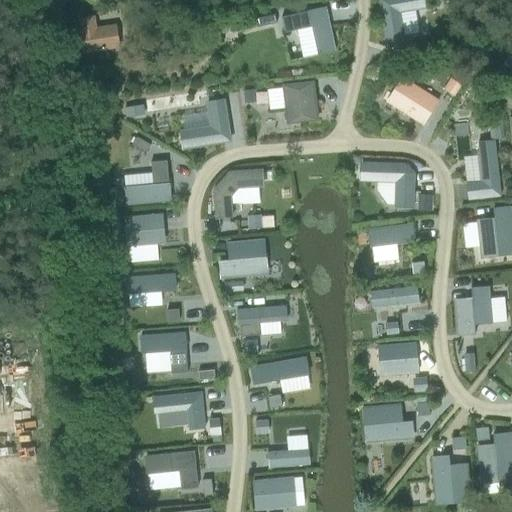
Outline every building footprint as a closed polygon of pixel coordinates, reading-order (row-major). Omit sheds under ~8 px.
[(403,42),(398,12),(423,8),(422,0),(379,0),(385,36),(384,38),(385,44),(388,47),(394,45),(396,43),(403,42)] [(325,8),(281,17),(284,33),(298,30),(304,58),(318,55),(334,51),(325,8)] [(119,47),(117,34),(119,33),(118,27),(116,27),(115,26),(95,29),(94,16),(75,19),(80,53),(119,47)] [(508,53),(502,62),(509,67),(511,63),(511,47),(508,53)] [(438,100),(401,77),(385,103),(423,126),(438,100)] [(449,78),(442,90),(445,92),(454,98),(456,94),(462,85),(454,81),(449,78)] [(282,89),(269,90),(271,111),(284,110),(286,125),(318,121),(314,81),(281,85),(282,89)] [(255,89),(242,90),(243,104),(257,102),(256,97),(255,89)] [(511,93),(509,91),(502,101),(509,106),(511,107),(511,93)] [(207,104),(211,127),(181,132),(182,140),(181,142),(182,148),(184,150),(190,149),(191,147),(229,141),(223,101),(207,104)] [(137,106),(124,108),(126,117),(144,115),(143,112),(142,105),(137,106)] [(498,120),(489,121),(491,140),(499,139),(498,120)] [(136,137),(131,146),(146,154),(150,145),(136,137)] [(494,142),(477,143),(482,182),(466,184),(468,200),(500,197),(494,142)] [(151,173),(123,176),(126,205),(170,201),(166,161),(150,163),(151,173)] [(359,174),(358,180),(361,182),(367,182),(369,181),(377,181),(376,190),(387,204),(395,205),(395,206),(411,207),(412,173),(405,173),(406,166),(361,165),(360,173),(359,174)] [(231,197),(238,189),(263,188),(262,170),(229,172),(213,190),(214,219),(232,218),(231,197)] [(416,194),(415,211),(430,211),(430,195),(416,194)] [(491,217),(473,219),(478,258),(511,254),(511,238),(508,206),(490,208),(491,217)] [(165,244),(163,214),(123,217),(126,248),(165,244)] [(250,215),(247,216),(247,220),(248,230),(256,229),(261,229),(261,225),(260,215),(250,215)] [(121,232),(121,230),(120,218),(106,219),(106,223),(107,233),(121,232)] [(396,244),(413,242),(411,224),(367,229),(369,248),(372,248),(373,262),(398,259),(396,244)] [(255,275),(253,259),(263,258),(263,250),(264,248),(263,239),(255,240),(253,242),(227,245),(229,261),(219,262),(220,278),(255,275)] [(424,261),(411,262),(411,263),(413,275),(425,273),(424,265),(424,261)] [(174,275),(125,278),(127,294),(175,291),(174,275)] [(239,281),(223,282),(224,292),(240,291),(239,281)] [(417,287),(370,293),(372,309),(418,303),(417,287)] [(471,300),(455,301),(458,336),(475,334),(474,324),(490,323),(506,322),(504,298),(488,299),(488,298),(489,295),(488,287),(480,287),(478,290),(470,290),(471,300)] [(285,306),(236,310),(237,326),(239,325),(240,337),(260,336),(280,334),(279,322),(286,322),(285,306)] [(177,310),(166,311),(167,322),(178,321),(177,310)] [(397,323),(385,325),(386,335),(398,334),(397,323)] [(184,333),(140,336),(141,353),(145,353),(146,374),(170,372),(170,374),(187,373),(184,333)] [(243,342),(244,354),(256,353),(255,341),(243,342)] [(379,362),(385,361),(386,375),(417,372),(415,345),(378,348),(379,362)] [(473,356),(464,357),(465,373),(474,372),(473,356)] [(304,358),(249,368),(252,385),(279,380),(308,375),(304,358)] [(213,370),(198,372),(198,381),(214,379),(213,370)] [(426,378),(413,380),(414,393),(427,392),(426,378)] [(201,393),(153,398),(154,414),(186,410),(188,430),(204,428),(201,393)] [(279,395),(268,397),(270,409),(281,407),(279,395)] [(428,403),(416,405),(417,417),(429,416),(428,403)] [(400,404),(361,408),(365,444),(411,440),(410,422),(402,423),(400,404)] [(219,419),(210,420),(211,436),(220,435),(219,419)] [(266,421),(255,422),(256,434),(267,433),(266,421)] [(487,427),(475,429),(476,441),(488,440),(487,427)] [(492,445),(475,447),(479,485),(498,483),(497,470),(511,468),(511,458),(509,433),(491,435),(492,445)] [(463,438),(451,439),(452,451),(464,450),(463,438)] [(307,450),(267,453),(268,468),(292,466),(308,465),(307,450)] [(193,452),(146,457),(147,474),(149,491),(181,488),(181,490),(197,488),(193,452)] [(449,455),(431,457),(434,492),(459,489),(460,503),(470,501),(466,463),(450,465),(449,455)] [(295,507),(292,477),(252,480),(254,511),(295,507)] [(203,497),(212,496),(211,480),(201,481),(203,497)]
